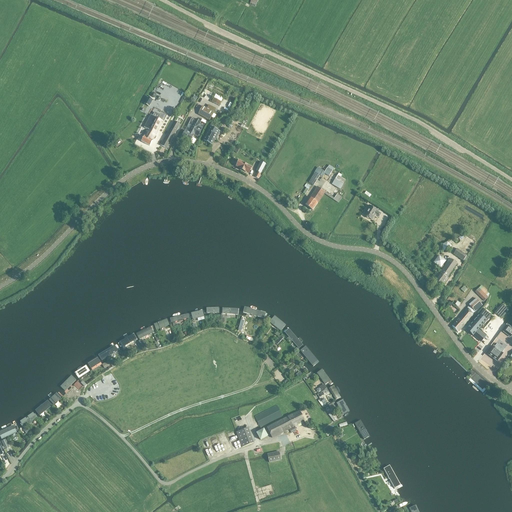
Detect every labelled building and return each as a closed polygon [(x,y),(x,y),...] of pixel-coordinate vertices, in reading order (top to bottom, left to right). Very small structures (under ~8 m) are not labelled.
[(148,98),(143,106),(146,108),(147,106),(148,107),(152,100),(148,98)] [(207,110),(202,108),(199,114),(210,120),(215,110),(209,107),(207,110)] [(150,146),(153,141),(162,121),(151,115),(144,128),(147,129),(141,142),(150,146)] [(189,144),(194,135),(198,137),(205,124),(196,120),(189,132),(185,130),(181,139),(189,144)] [(174,122),(161,145),(166,149),(179,125),(174,122)] [(219,132),(210,127),(204,140),(211,145),(214,140),(215,140),(219,132)] [(251,168),(238,161),(236,165),(240,168),(239,169),(244,171),(245,170),(249,172),(251,168)] [(332,171),(329,169),(327,169),(325,173),(317,168),(308,183),(313,186),(320,176),(322,177),(325,173),(329,176),(332,171)] [(339,177),(333,185),(341,190),(347,182),(339,177)] [(307,200),(304,205),(312,210),(325,193),(317,187),(307,200)] [(341,199),(336,195),(332,200),(337,204),(341,199)] [(375,214),(377,210),(369,205),(366,210),(368,211),(365,216),(371,220),(372,217),(373,218),(375,214)] [(452,246),(448,242),(443,244),(443,250),(449,251),(452,246)] [(454,254),(463,261),(467,256),(457,250),(454,254)] [(439,255),(434,262),(441,267),(446,260),(439,255)] [(434,282),(442,288),(448,279),(447,279),(457,265),(450,260),(440,273),(434,282)] [(488,298),(489,295),(480,287),(475,292),(484,301),(488,298)] [(482,306),(476,299),(469,305),(475,313),(482,306)] [(508,310),(502,305),(501,306),(502,305),(503,306),(500,311),(498,310),(495,312),(501,318),(508,310)] [(265,319),(266,313),(245,307),(243,313),(265,319)] [(458,333),(464,327),(473,315),(467,309),(452,326),(458,333)] [(484,309),(479,316),(472,323),(476,327),(479,329),(491,315),(484,309)] [(205,316),(203,310),(191,313),(193,320),(205,316)] [(189,318),(188,313),(170,318),(171,323),(189,318)] [(281,332),(286,325),(275,316),(269,323),(281,332)] [(169,325),(167,318),(154,323),(156,330),(169,325)] [(472,323),(466,330),(470,334),(473,336),(473,335),(481,342),(485,337),(478,330),(479,329),(476,327),(472,323)] [(154,332),(151,326),(136,333),(139,340),(154,332)] [(299,349),(303,345),(290,329),(285,333),(299,349)] [(137,340),(133,334),(119,342),(123,348),(137,340)] [(282,335),(274,343),(277,345),(284,338),(282,335)] [(114,345),(98,355),(102,360),(118,351),(114,345)] [(492,348),(486,356),(496,364),(502,356),(500,355),(503,352),(495,346),(493,349),(492,348)] [(312,366),(318,361),(306,347),(300,351),(312,366)] [(98,356),(88,362),(92,370),(102,364),(98,356)] [(90,372),(86,367),(77,374),(81,379),(90,372)] [(326,384),(331,380),(323,369),(317,373),(326,384)] [(77,380),(74,377),(58,391),(61,395),(77,380)] [(336,400),(341,396),(335,385),(329,388),(336,400)] [(62,397),(57,392),(49,399),(54,405),(62,397)] [(52,406),(47,400),(35,410),(39,415),(52,406)] [(343,414),(349,411),(343,400),(337,403),(343,414)] [(254,416),(260,427),(282,416),(276,405),(254,416)] [(272,438),(304,421),(299,411),(267,428),(272,438)] [(38,417),(34,412),(19,422),(23,428),(38,417)] [(331,413),(329,415),(334,422),(337,420),(331,413)] [(364,440),(371,437),(361,420),(354,424),(364,440)] [(17,432),(14,426),(0,432),(0,435),(2,440),(17,432)] [(236,430),(242,446),(253,442),(247,426),(236,430)] [(264,429),(257,433),(261,440),(268,436),(264,429)] [(261,445),(263,453),(280,449),(278,441),(261,445)] [(281,459),(279,452),(268,454),(269,462),(281,459)] [(394,488),(400,485),(390,465),(384,469),(394,488)]
